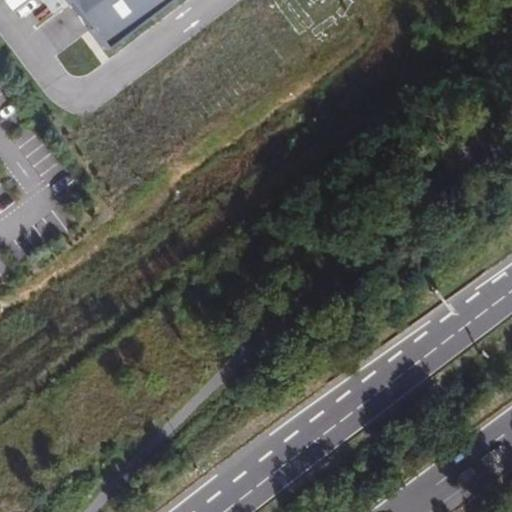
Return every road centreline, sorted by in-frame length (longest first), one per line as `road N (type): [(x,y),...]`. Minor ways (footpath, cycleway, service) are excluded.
road 1 (trunk): [(511,291),(229,511)]
road 2 (trunk): [(404,511),(511,431)]
